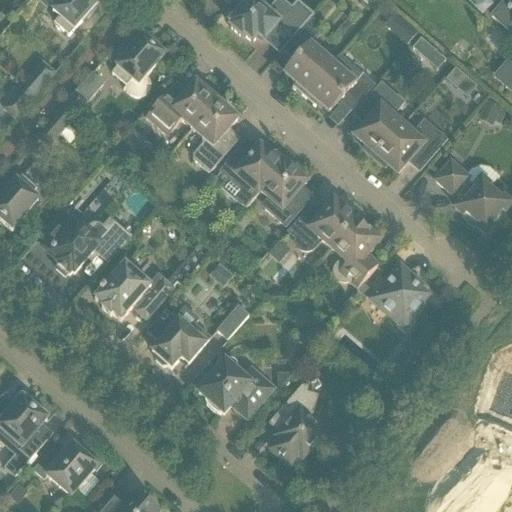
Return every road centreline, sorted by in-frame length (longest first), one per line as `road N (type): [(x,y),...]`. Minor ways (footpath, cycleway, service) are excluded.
road 1 (residential): [(163,0),(454,264)]
road 2 (residential): [(275,511),(0,260)]
road 3 (residential): [(0,345),(192,511)]
